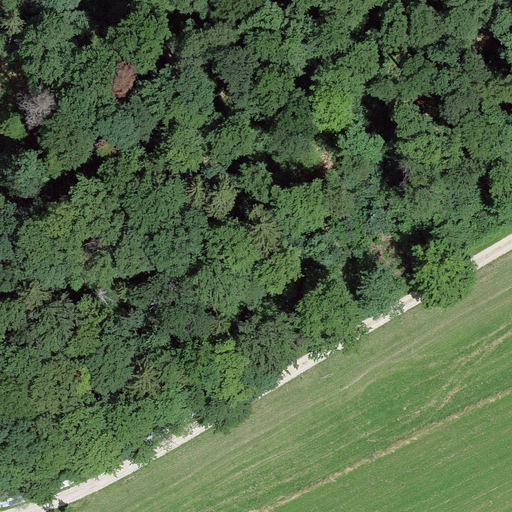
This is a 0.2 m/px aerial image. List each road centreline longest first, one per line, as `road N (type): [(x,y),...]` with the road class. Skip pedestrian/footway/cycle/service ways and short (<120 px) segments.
road 1 (track): [(20,511),(76,490),(511,242)]
road 2 (track): [(0,102),(87,23),(75,0)]
